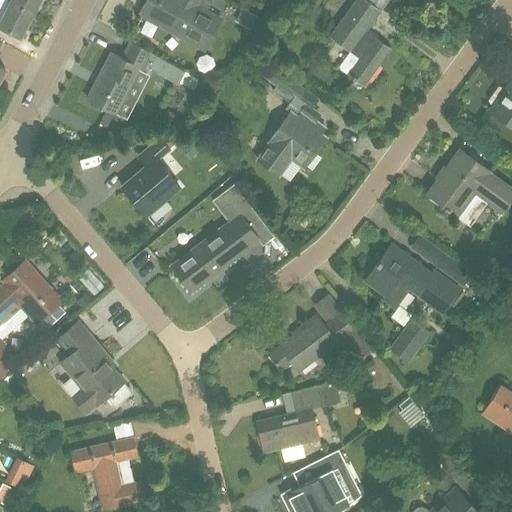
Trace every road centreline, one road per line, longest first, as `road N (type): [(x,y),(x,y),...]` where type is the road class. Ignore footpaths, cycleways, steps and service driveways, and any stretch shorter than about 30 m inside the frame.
road 1 (residential): [(182,356),(303,271),(511,25)]
road 2 (residential): [(182,356),(57,202),(0,156)]
road 3 (residential): [(0,156),(85,0)]
road 4 (residential): [(219,511),(182,356)]
